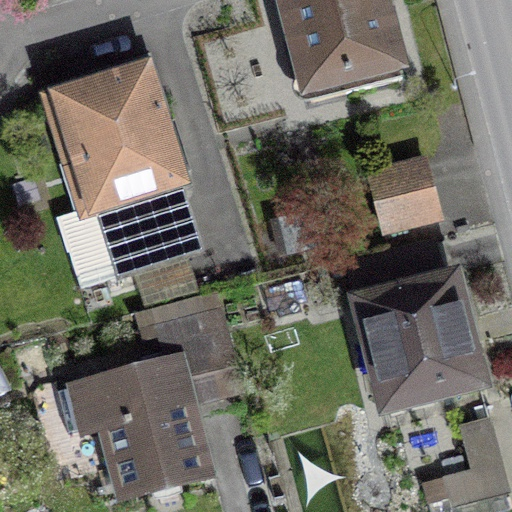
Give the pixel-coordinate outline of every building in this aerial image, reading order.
[(380,0),(273,0),(302,107),(402,81),(380,0)] [(183,195),(143,71),(40,104),(79,228),(183,195)] [(439,230),(421,166),(364,181),(382,245),(439,230)] [(452,279),(441,282),(433,249),(347,270),(355,303),(348,305),(378,426),(482,400),(452,279)] [(147,320),(160,369),(66,391),(79,445),(104,439),(119,503),(210,482),(193,410),(241,398),(215,302),(147,320)] [(435,511),(441,511),(504,496),(486,426),(462,432),(472,471),(427,483),(435,511)]
